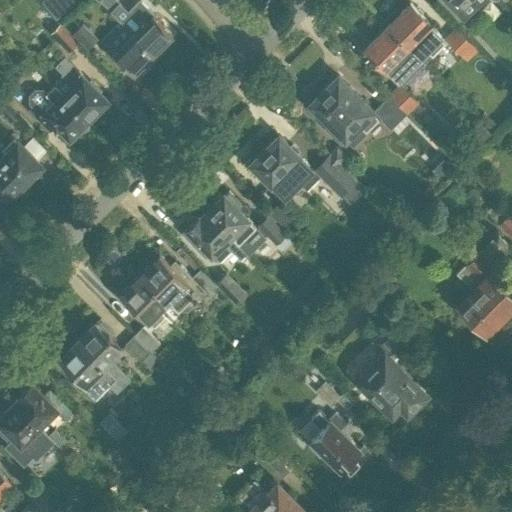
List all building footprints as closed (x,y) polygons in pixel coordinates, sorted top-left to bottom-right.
[(45,0),(57,14),(74,0),(45,0)] [(120,1),(118,0),(103,0),(112,9),(120,1)] [(154,13),(140,0),(130,0),(126,4),(127,5),(128,4),(145,22),(135,32),(155,52),(174,32),(154,12),(154,13)] [(443,0),(464,21),(484,0),(443,0)] [(422,58),(444,35),(411,2),(389,24),(422,58)] [(134,72),(155,52),(135,32),(123,20),(102,40),(134,72)] [(88,48),(99,37),(83,22),(73,32),(88,48)] [(69,51),(78,42),(60,24),(51,32),(69,51)] [(399,81),(422,58),(389,24),(366,48),(399,81)] [(464,56),(475,45),(456,26),(445,37),(464,56)] [(90,117),(109,98),(73,63),(63,73),(73,82),(65,91),(90,117)] [(375,111),(339,74),(311,103),(331,123),(327,127),(342,142),(360,124),(367,131),(381,118),(392,128),(407,113),(390,96),(375,111)] [(35,87),(29,93),(29,101),(33,105),(30,107),(39,117),(39,116),(51,128),(56,123),(57,125),(59,123),(71,135),(90,117),(65,91),(64,92),(55,83),(48,91),(44,87),(35,87)] [(401,85),(392,94),(414,116),(423,107),(401,85)] [(1,94),(0,93),(0,109),(11,121),(21,111),(2,93),(1,94)] [(286,197),(305,178),(303,176),(312,167),(301,155),(279,134),(251,162),(272,184),(273,183),(286,197)] [(43,163),(19,139),(7,151),(0,144),(0,157),(24,182),(43,163)] [(355,181),(357,179),(340,163),(347,156),(337,146),(330,154),(355,181)] [(341,196),(355,181),(330,154),(314,169),(341,196)] [(0,196),(5,202),(24,182),(0,157),(0,196)] [(206,210),(246,252),(265,234),(239,208),(243,204),(229,189),(225,194),(224,193),(206,210)] [(511,235),(511,217),(509,215),(496,201),(487,210),(511,235)] [(293,217),(280,202),(270,211),(283,226),(293,217)] [(246,252),(206,210),(200,216),(198,214),(186,226),(187,227),(182,232),(206,257),(212,251),(212,252),(213,252),(220,259),(231,248),(241,258),(246,252)] [(275,242),(286,232),(268,214),(257,224),(275,242)] [(511,305),(511,294),(496,278),(499,275),(491,267),(511,246),(498,233),(459,272),(476,289),(473,292),(472,291),(460,303),(487,331),(489,329),(492,331),(507,316),(504,314),(511,305)] [(171,264),(160,253),(159,254),(141,273),(169,300),(168,301),(182,315),(207,291),(209,293),(217,285),(218,285),(215,282),(201,268),(193,276),(176,259),(171,264)] [(236,304),(248,292),(227,271),(215,282),(218,285),(217,285),(236,304)] [(169,300),(141,273),(122,292),(121,292),(120,293),(149,321),(149,320),(154,325),(165,315),(160,309),(168,301),(169,300)] [(115,332),(101,318),(97,322),(96,322),(79,339),(124,385),(131,378),(111,358),(122,347),(111,336),(115,332)] [(372,340),(383,351),(358,377),(393,411),(400,404),(407,411),(427,392),(394,359),(412,341),(391,320),(372,340)] [(152,351),(161,342),(144,325),(135,334),(152,351)] [(142,361),(151,352),(134,335),(125,344),(142,361)] [(124,385),(79,339),(61,357),(72,368),(71,369),(74,373),(75,371),(85,381),(81,385),(95,398),(109,383),(117,392),(124,385)] [(338,399),(341,396),(325,380),(315,389),(331,405),(338,399)] [(45,395),(31,381),(19,393),(21,395),(16,401),(40,425),(57,409),(68,420),(74,413),(51,389),(45,395)] [(341,396),(338,399),(347,408),(352,403),(343,393),(341,396)] [(49,434),(40,425),(16,401),(0,416),(0,431),(10,442),(5,447),(24,465),(32,457),(35,459),(55,440),(49,434)] [(313,439),(308,444),(319,456),(325,451),(341,467),(343,466),(349,473),(370,452),(363,445),(360,448),(339,427),(345,422),(336,412),(329,418),(319,409),(310,417),(320,427),(310,437),(313,439)] [(118,439),(127,430),(109,411),(100,421),(118,439)] [(55,427),(49,434),(55,440),(67,452),(72,447),(65,439),(66,438),(55,427)] [(268,450),(263,444),(256,450),(261,456),(260,457),(280,478),(289,469),(270,449),(268,450)] [(163,501),(183,482),(166,465),(146,484),(163,501)] [(0,493),(2,496),(14,485),(0,470),(0,493)] [(307,511),(274,479),(265,488),(256,479),(250,485),(249,484),(244,489),(245,490),(239,496),(254,511),(307,511)]
